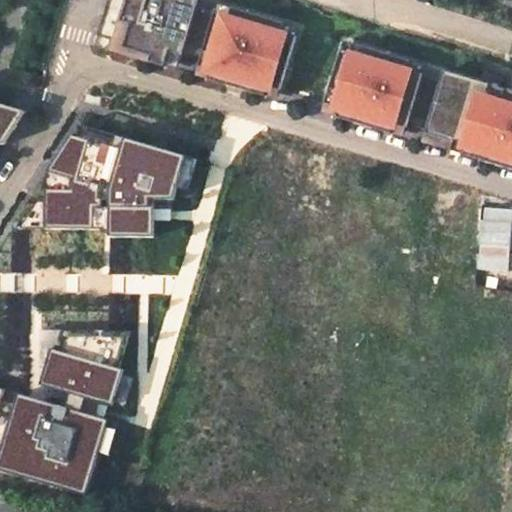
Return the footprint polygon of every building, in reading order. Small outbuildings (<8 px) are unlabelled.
[(197,0),(111,0),(98,46),(179,70),(184,52),(203,57),(197,76),(278,99),(299,29),(213,4),(211,12),(195,7),(197,0)] [(425,65),(345,42),(324,113),(405,137),(410,119),(429,124),(423,143),(511,169),(511,91),(444,72),(442,80),(422,74),(425,65)] [(0,145),(7,145),(28,112),(0,103),(0,145)] [(72,135),(52,170),(76,177),(88,140),(72,135)] [(182,155),(127,138),(112,187),(112,201),(146,201),(146,194),(170,193),(182,155)] [(50,190),(50,224),(92,226),(93,204),(101,204),(96,188),(76,177),(74,191),(50,190)] [(153,206),(111,205),(111,232),(153,232),(153,206)] [(120,368),(52,349),(43,382),(112,400),(120,368)] [(106,418),(20,394),(0,464),(85,489),(106,418)]
